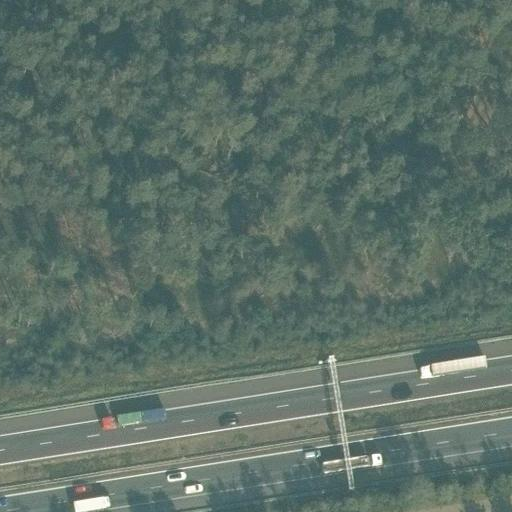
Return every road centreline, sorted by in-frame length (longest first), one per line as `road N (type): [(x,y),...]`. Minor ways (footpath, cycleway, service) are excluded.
road 1 (motorway): [(0,511),(511,431)]
road 2 (motorway): [(511,370),(0,450)]
